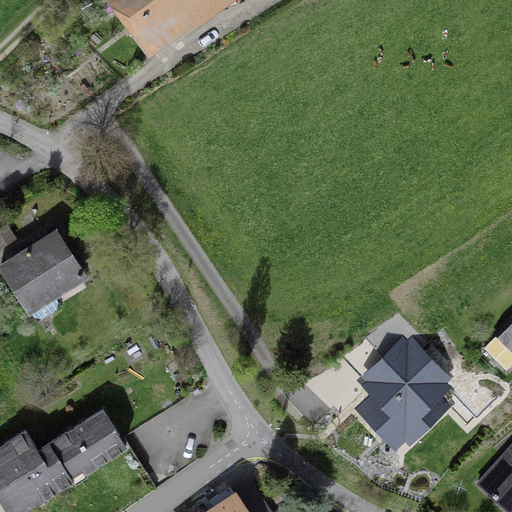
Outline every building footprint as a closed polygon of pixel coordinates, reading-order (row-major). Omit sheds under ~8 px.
[(115,0),(146,41),(200,0),(115,0)] [(0,229),(0,247),(14,238),(6,225),(0,229)] [(56,232),(29,249),(54,290),(78,275),(79,277),(83,274),(56,232)] [(55,292),(54,290),(29,249),(0,267),(27,309),(29,308),(34,317),(41,319),(56,308),(58,302),(52,294),(55,292)] [(511,364),(511,316),(495,333),(497,335),(484,348),(506,370),(511,364)] [(403,339),(387,354),(391,358),(377,371),(386,381),(367,400),(405,439),(454,392),(403,339)] [(78,461),(119,435),(102,410),(38,451),(25,431),(0,446),(0,497),(8,509),(12,506),(15,511),(22,511),(85,472),(78,461)] [(511,511),(511,508),(511,507),(511,459),(509,456),(505,453),(478,483),(509,511),(511,511)] [(214,510),(210,511),(247,511),(230,487),(208,502),(214,510)]
